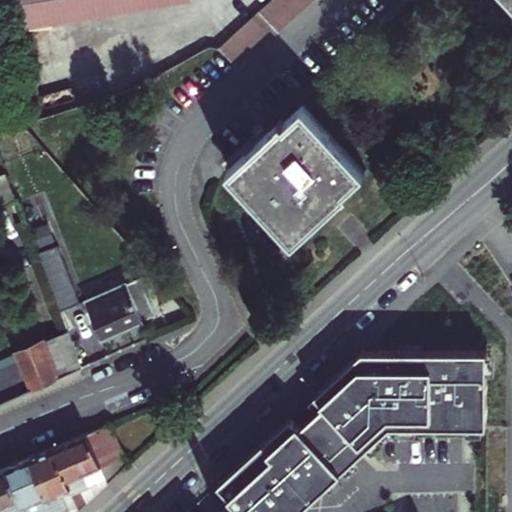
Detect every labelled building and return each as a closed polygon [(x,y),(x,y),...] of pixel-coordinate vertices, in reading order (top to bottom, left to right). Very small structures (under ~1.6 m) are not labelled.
[(264,43),(273,34),(284,25),(293,16),(303,7),(310,0),(270,0),(265,5),(255,14),(245,23),(236,32),(226,42),(217,49),(215,52),(234,72),(244,62),(254,53),(264,43)] [(279,120),(267,131),(226,169),(292,241),(345,192),(343,190),(362,172),(300,105),(281,122),(279,120)] [(0,206),(12,202),(2,175),(0,175),(0,206)] [(28,195),(15,201),(32,247),(47,242),(28,195)] [(32,247),(35,254),(49,249),(47,242),(32,247)] [(49,249),(35,254),(57,308),(71,302),(49,249)] [(101,338),(139,321),(155,314),(139,277),(85,301),(101,338)] [(45,340),(60,378),(81,369),(66,331),(45,340)] [(13,354),(16,363),(29,391),(60,378),(45,340),(13,354)] [(361,351),(217,484),(242,511),(296,511),(389,427),(486,426),(486,351),(361,351)] [(0,369),(4,368),(16,363),(13,354),(12,352),(0,357),(0,369)] [(16,363),(4,368),(16,397),(29,391),(16,363)] [(4,368),(0,369),(0,397),(2,403),(16,397),(4,368)] [(69,489),(78,510),(85,504),(79,491),(87,488),(81,474),(99,467),(106,484),(126,466),(124,463),(108,424),(51,448),(69,489)] [(27,458),(50,511),(61,511),(67,509),(60,493),(69,489),(51,448),(27,458)] [(50,511),(27,458),(3,468),(23,511),(50,511)] [(79,491),(85,504),(106,484),(99,467),(81,474),(87,488),(79,491)] [(23,511),(3,468),(0,469),(0,511),(23,511)] [(76,511),(78,510),(69,489),(60,493),(67,509),(61,511),(76,511)]
